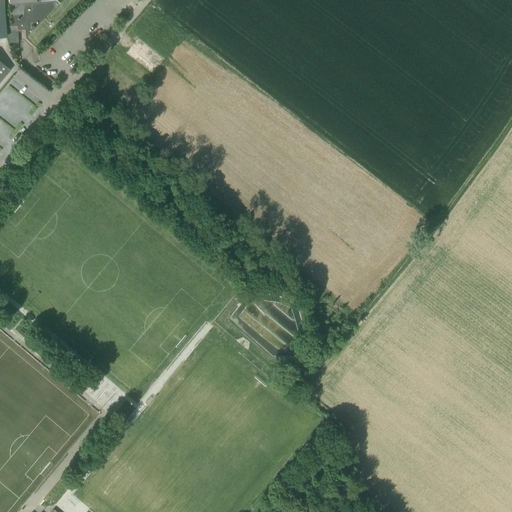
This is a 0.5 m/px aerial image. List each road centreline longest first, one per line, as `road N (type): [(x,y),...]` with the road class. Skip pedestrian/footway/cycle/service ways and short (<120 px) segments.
road 1 (track): [(320,360),(511,110)]
road 2 (unclassified): [(0,171),(144,0)]
